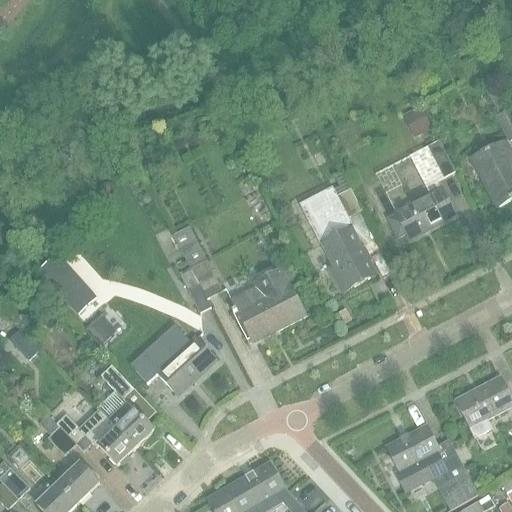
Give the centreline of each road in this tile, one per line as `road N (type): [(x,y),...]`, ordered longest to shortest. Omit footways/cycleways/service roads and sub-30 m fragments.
road 1 (residential): [(284,424),(511,300)]
road 2 (residential): [(150,511),(211,454),(284,424)]
road 3 (residential): [(284,424),(366,511)]
